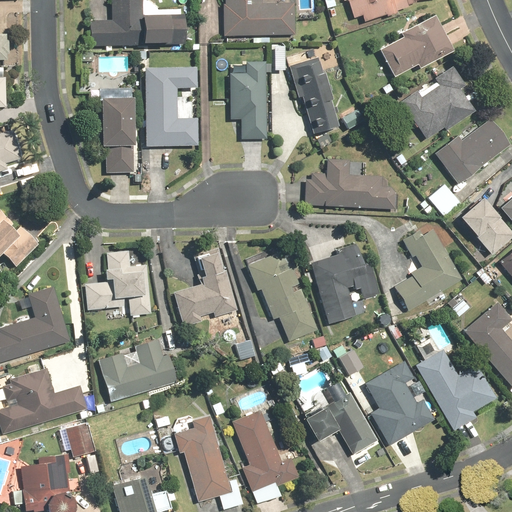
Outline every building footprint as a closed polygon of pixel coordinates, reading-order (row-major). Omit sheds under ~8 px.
[(143,0),(110,0),(111,21),(87,21),(86,46),(181,46),(182,16),(143,16),(143,0)] [(260,0),(224,0),(224,4),(222,5),(222,37),(252,37),(251,44),(260,44),(260,36),(292,36),(293,7),(261,7),(260,0)] [(345,0),(352,20),(361,18),(363,23),(406,9),(403,0),(345,0)] [(450,54),(431,17),(398,34),(400,38),(376,50),(390,77),(414,65),(417,70),(450,54)] [(318,59),(285,68),(290,86),(298,83),(316,149),(331,145),(327,130),(337,128),(318,59)] [(244,75),(229,75),(228,120),(240,121),(239,139),(265,140),(267,62),(245,62),(244,75)] [(414,92),(398,103),(423,141),(440,129),(443,133),(481,107),(452,66),(432,79),(437,86),(419,98),(414,92)] [(195,69),(143,69),(143,148),(197,148),(197,119),(174,119),(174,90),(195,90),(195,69)] [(132,92),(99,91),(98,147),(106,147),(106,174),(130,175),(132,92)] [(459,140),(456,136),(432,154),(454,184),(508,144),(488,118),(459,140)] [(0,194),(0,193),(0,172),(7,171),(6,165),(24,160),(15,127),(0,131),(0,194)] [(309,180),(304,180),(303,206),(393,210),(394,188),(381,187),(381,177),(348,175),(348,160),(326,159),(325,173),(309,172),(309,180)] [(511,196),(498,208),(511,223),(511,196)] [(479,198),(457,217),(489,255),(511,235),(479,198)] [(0,255),(13,268),(36,244),(17,226),(13,230),(10,226),(12,224),(0,212),(0,255)] [(406,310),(425,299),(442,289),(461,278),(430,229),(422,234),(416,224),(411,227),(413,231),(401,238),(419,267),(408,273),(410,276),(392,287),(406,310)] [(338,255),(309,264),(325,324),(363,314),(359,299),(379,294),(371,265),(362,267),(355,241),(336,247),(338,255)] [(246,265),(244,266),(255,291),(259,289),(271,319),(276,317),(286,342),(316,329),(285,252),(280,253),(277,246),(244,259),(246,265)] [(200,284),(171,293),(179,322),(182,321),(184,326),(200,321),(199,317),(211,313),(213,319),(237,312),(217,247),(192,254),(199,277),(198,277),(200,284)] [(511,249),(497,262),(511,279),(511,249)] [(103,282),(84,283),(85,310),(122,309),(121,298),(126,298),(127,316),(150,315),(148,267),(128,267),(128,252),(106,252),(106,270),(102,270),(103,282)] [(479,266),(473,272),(487,286),(492,280),(479,266)] [(0,363),(69,340),(50,286),(26,294),(35,319),(0,330),(0,363)] [(471,308),(459,293),(445,303),(458,319),(471,308)] [(511,320),(495,301),(461,330),(511,388),(511,386),(511,344),(500,330),(511,320)] [(322,334),(310,340),(314,349),(326,343),(322,334)] [(422,360),(414,366),(452,432),(475,418),(472,414),(495,400),(474,365),(455,376),(431,336),(414,346),(422,360)] [(121,352),(95,361),(108,403),(175,383),(161,337),(132,346),(134,351),(122,355),(121,352)] [(253,357),(249,341),(231,346),(235,362),(253,357)] [(347,353),(342,345),(331,352),(347,377),(363,367),(352,350),(347,353)] [(405,363),(364,384),(376,409),(367,413),(384,447),(432,423),(420,399),(414,402),(406,385),(415,381),(405,363)] [(17,406),(0,410),(0,435),(0,436),(87,410),(79,385),(53,393),(45,367),(9,379),(10,384),(1,387),(5,400),(14,397),(17,406)] [(332,402),(302,419),(315,441),(335,428),(352,456),(377,442),(348,393),(343,395),(335,381),(324,388),(332,402)] [(259,412),(232,423),(249,466),(240,469),(248,489),(273,478),(277,488),(299,478),(291,458),(280,462),(259,412)] [(193,427),(172,433),(178,454),(182,452),(197,502),(229,492),(205,416),(191,420),(193,427)] [(86,423),(58,432),(64,450),(69,449),(71,458),(95,451),(86,423)] [(36,464),(19,465),(21,491),(11,491),(12,506),(21,505),(21,511),(44,509),(44,511),(73,511),(72,511),(72,510),(72,509),(73,508),(73,507),(73,506),(73,505),(73,504),(73,503),(73,502),(72,502),(72,501),(72,500),(71,499),(71,498),(70,498),(70,497),(69,496),(68,495),(67,494),(66,494),(65,454),(36,456),(36,464)] [(150,511),(141,477),(109,486),(116,511),(150,511)]
